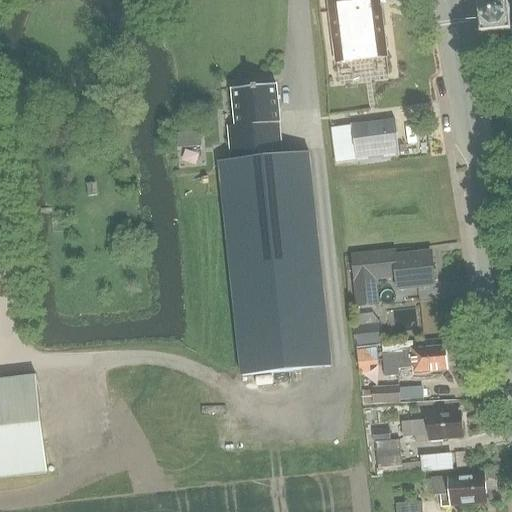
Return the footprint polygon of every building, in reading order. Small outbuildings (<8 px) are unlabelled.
[(382,29),(385,28),(384,19),(381,18),(378,0),(327,0),(336,65),(386,59),(382,29)] [(495,9),(480,10),(483,39),(498,37),(511,35),(511,34),(509,7),(495,9)] [(228,131),(232,165),(282,159),(278,127),(279,127),(275,89),(231,94),(235,131),(228,131)] [(395,122),(351,128),(355,161),(399,155),(395,122)] [(355,161),(351,128),(332,130),(336,163),(355,161)] [(241,378),(331,368),(308,156),(282,159),(232,165),(219,167),(241,378)] [(97,184),(87,186),(88,195),(89,199),(99,197),(97,184)] [(396,258),(396,253),(369,256),(371,281),(395,278),(396,291),(435,286),(434,284),(437,282),(436,272),(433,271),(431,254),(396,258)] [(369,256),(350,258),(354,291),(356,310),(374,308),(371,281),(369,256)] [(380,324),(355,327),(357,346),(383,343),(380,324)] [(446,361),(447,358),(447,354),(445,352),(444,349),(411,352),(412,354),(382,356),(384,379),(398,378),(397,371),(413,369),(414,376),(428,375),(431,374),(447,372),(446,361)] [(36,379),(0,383),(0,479),(46,475),(43,452),(36,379)] [(370,391),(371,407),(399,405),(398,390),(370,391)] [(443,441),(462,439),(461,426),(459,424),(458,415),(441,416),(441,414),(426,416),(426,422),(402,424),(403,440),(428,438),(428,444),(441,443),(443,441)] [(399,442),(375,444),(378,470),(401,468),(399,442)] [(423,471),(455,470),(454,454),(422,456),(423,471)] [(465,506),(486,504),(484,478),(461,480),(460,478),(431,481),(432,498),(448,496),(449,509),(463,508),(465,506)]
